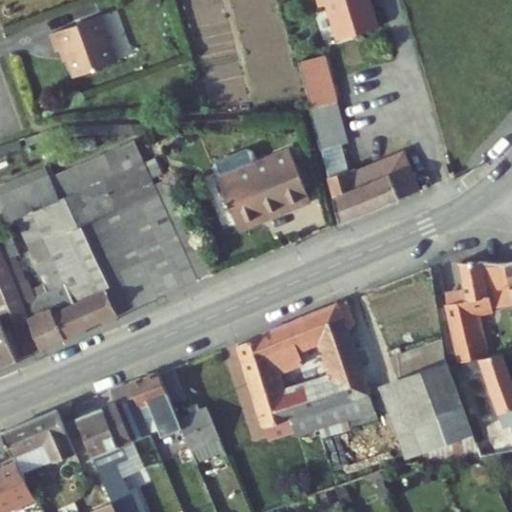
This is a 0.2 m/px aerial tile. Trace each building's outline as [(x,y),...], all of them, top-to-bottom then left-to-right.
[(331,0),(340,27),(375,17),(378,10),(375,0),(331,0)] [(105,16),(56,35),(62,52),(65,51),(69,50),(73,61),(80,77),(122,61),(105,16)] [(69,50),(65,51),(70,62),(73,61),(69,50)] [(327,58),(302,64),(315,109),(339,102),(327,58)] [(315,109),(313,109),(314,114),(340,106),(339,102),(315,109)] [(340,106),(314,114),(324,149),(350,141),(340,106)] [(57,347),(213,278),(172,181),(154,137),(69,172),(65,161),(12,183),(25,216),(39,211),(69,286),(55,291),(49,275),(47,276),(36,249),(15,257),(40,322),(45,320),(57,347)] [(220,162),(245,219),(287,202),(289,205),(315,195),(294,145),(264,157),(260,146),(254,143),(222,156),(220,162)] [(348,148),(325,154),(340,206),(344,223),(424,190),(408,151),(355,173),(348,148)] [(186,175),(172,181),(213,278),(226,273),(186,175)] [(0,288),(16,331),(40,322),(15,257),(8,236),(0,239),(0,288)] [(452,295),(455,311),(497,301),(489,262),(472,262),(467,264),(472,290),(452,295)] [(511,262),(489,262),(497,301),(511,297),(511,262)] [(27,361),(16,331),(0,288),(0,363),(3,372),(27,361)] [(467,364),(486,361),(499,358),(493,329),(482,330),(481,323),(500,318),(497,301),(455,311),(467,364)] [(341,309),(350,334),(359,330),(351,306),(341,309)] [(296,423),(333,410),(372,396),(350,334),(341,309),(241,345),(274,440),(299,431),(296,423)] [(455,367),(450,348),(400,365),(408,387),(390,393),(416,470),(435,463),(437,472),(489,464),(462,379),(455,367)] [(511,366),(508,357),(499,358),(486,361),(508,430),(511,429),(511,366)] [(178,370),(164,375),(178,407),(192,402),(178,370)] [(164,375),(135,387),(143,406),(152,403),(175,459),(195,450),(183,420),(178,407),(164,375)] [(138,511),(119,464),(130,460),(125,449),(155,437),(143,406),(135,387),(116,394),(119,404),(83,419),(120,507),(121,511),(138,511)] [(333,410),(338,424),(377,410),(372,396),(333,410)] [(230,456),(211,408),(183,420),(195,450),(202,467),(230,456)] [(61,411),(9,434),(19,453),(50,440),(61,465),(81,456),(61,411)] [(0,511),(31,511),(46,506),(24,463),(0,474),(0,511)]
